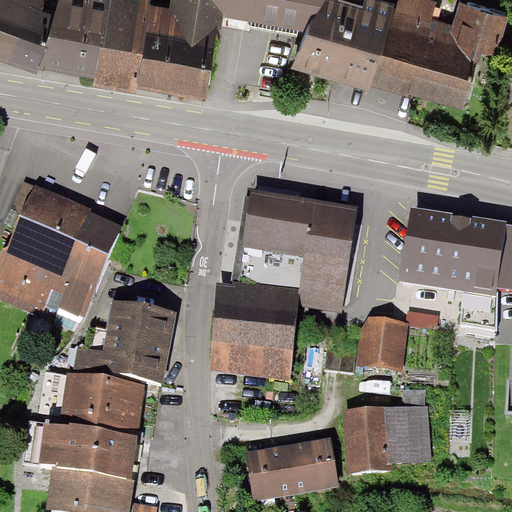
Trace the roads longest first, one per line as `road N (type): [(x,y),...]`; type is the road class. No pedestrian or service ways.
road 1 (residential): [(201,511),(192,462),(201,281),(224,131)]
road 2 (primary): [(224,131),(511,182)]
road 3 (primary): [(0,93),(224,131)]
